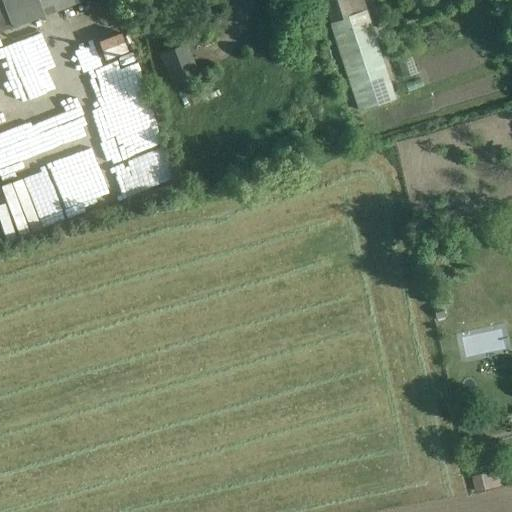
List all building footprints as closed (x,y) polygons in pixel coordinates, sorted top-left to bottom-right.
[(0,0),(0,33),(83,0),(0,0)] [(394,100),(365,11),(353,15),(348,0),(323,0),(360,111),(394,100)] [(499,0),(497,0),(492,4),(497,13),(505,8),(499,0)] [(199,76),(187,44),(160,54),(173,86),(199,76)] [(440,305),(431,307),(435,319),(443,317),(440,305)] [(489,473),(472,477),(476,493),(493,488),(489,473)]
